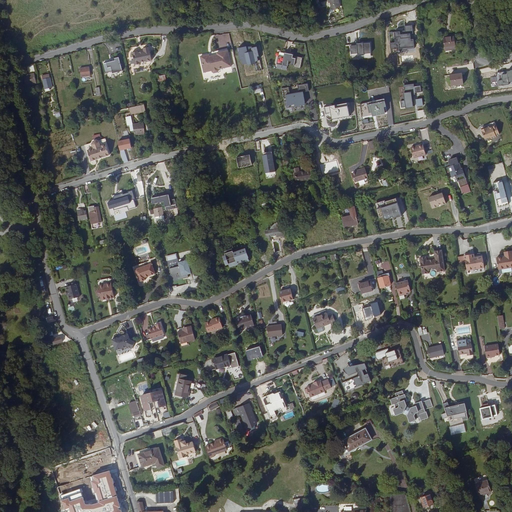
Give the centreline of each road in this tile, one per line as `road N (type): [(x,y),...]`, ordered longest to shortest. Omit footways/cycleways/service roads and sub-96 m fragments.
road 1 (residential): [(35,194),(296,127),(335,141),(511,95)]
road 2 (residential): [(511,221),(305,252),(202,306),(175,295),(78,332)]
road 3 (residential): [(115,438),(180,421),(211,398),(399,324),(414,333),(423,372),(511,382)]
road 4 (residential): [(420,0),(293,36),(252,21),(136,28),(5,65)]
road 5 (residential): [(78,332),(63,325),(35,194)]
road 6 (residential): [(35,194),(5,65)]
